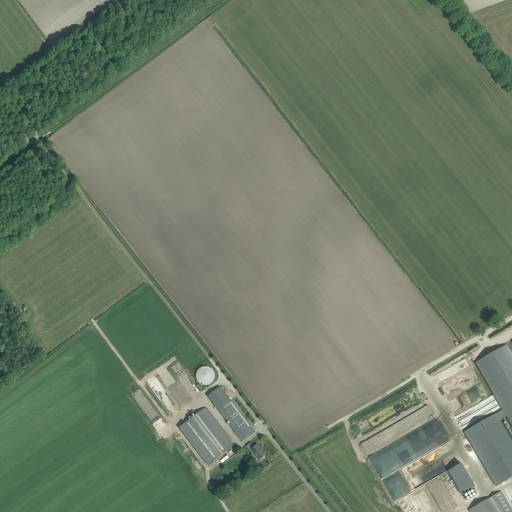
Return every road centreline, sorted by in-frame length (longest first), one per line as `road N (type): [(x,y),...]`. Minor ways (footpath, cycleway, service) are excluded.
road 1 (track): [(225,511),(192,489),(153,438),(170,426),(94,323)]
road 2 (track): [(328,427),(465,345)]
